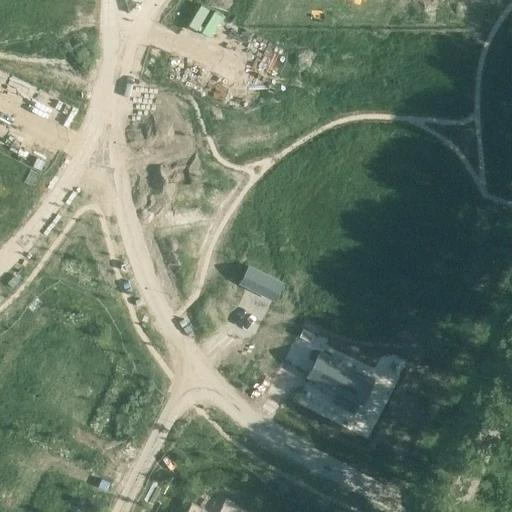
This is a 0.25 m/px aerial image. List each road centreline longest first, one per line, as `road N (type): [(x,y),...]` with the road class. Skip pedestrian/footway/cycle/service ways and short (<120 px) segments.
road 1 (residential): [(116,86),(131,237),(154,299),(198,371)]
road 2 (residential): [(198,371),(282,446),(412,511)]
road 3 (residential): [(0,270),(26,247),(66,186),(116,86)]
road 4 (residential): [(122,511),(198,371)]
road 5 (unclassified): [(450,511),(511,389)]
